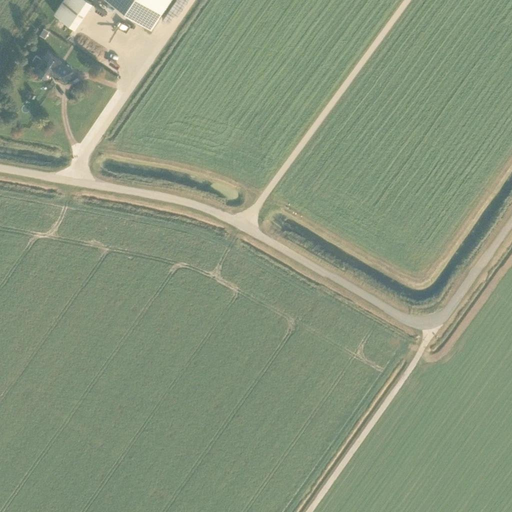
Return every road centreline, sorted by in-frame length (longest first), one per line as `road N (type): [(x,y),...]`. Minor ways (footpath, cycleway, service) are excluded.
road 1 (unclassified): [(511,222),(450,309),(415,323),(181,198),(0,166)]
road 2 (unknown): [(408,0),(241,224)]
